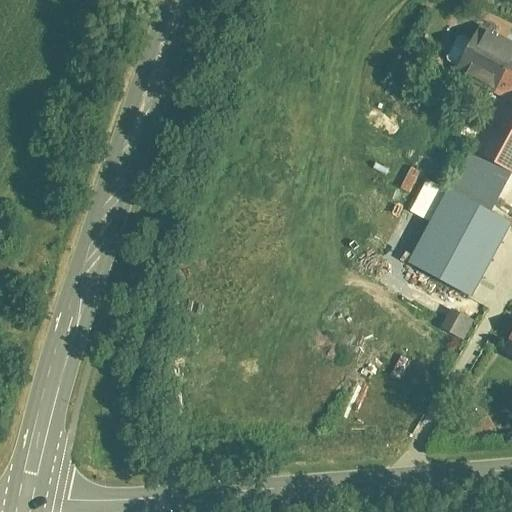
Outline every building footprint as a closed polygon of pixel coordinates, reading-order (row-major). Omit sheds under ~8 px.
[(511,42),(477,24),(452,71),(498,96),(470,148),(511,170),(511,42)] [(511,170),(470,148),(448,187),(489,210),(511,170)] [(509,223),(445,189),(405,263),(469,297),(509,223)] [(442,333),(462,342),(471,322),(452,312),(442,333)] [(511,330),(500,352),(511,359),(511,330)] [(455,420),(463,440),(490,428),(482,409),(455,420)]
